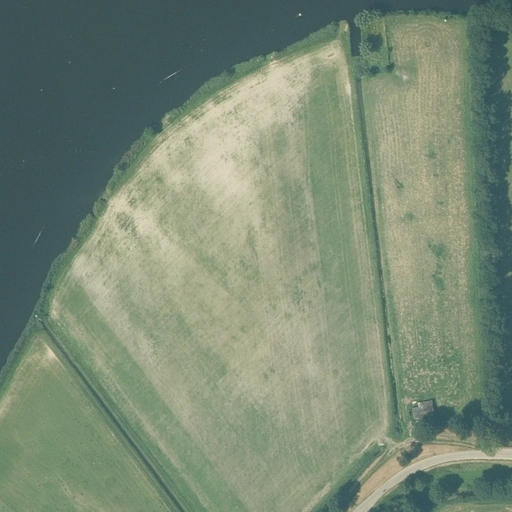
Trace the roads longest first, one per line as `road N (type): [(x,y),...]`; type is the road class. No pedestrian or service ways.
road 1 (track): [(343,511),(385,460),(411,444),(446,442),(504,455)]
road 2 (unclassified): [(359,511),(420,466),(511,455)]
